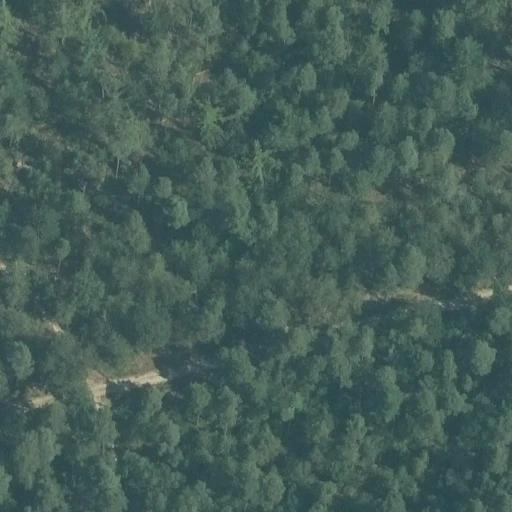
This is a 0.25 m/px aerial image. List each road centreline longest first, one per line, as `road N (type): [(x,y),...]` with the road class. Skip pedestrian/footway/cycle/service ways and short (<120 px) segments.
road 1 (track): [(511,291),(93,393),(120,511)]
road 2 (track): [(0,268),(81,360),(93,393),(0,413)]
